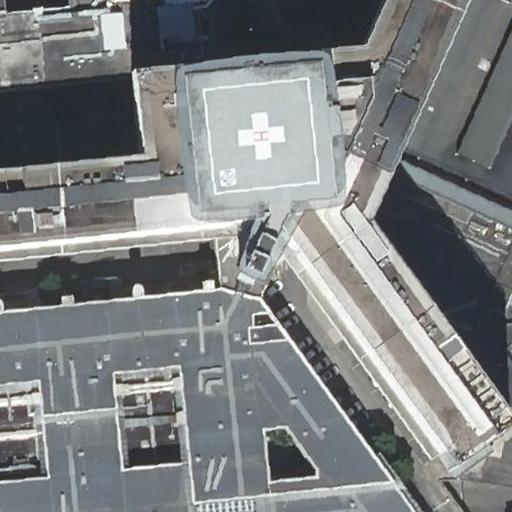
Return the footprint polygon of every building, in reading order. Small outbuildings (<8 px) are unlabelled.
[(0,251),(215,229),(236,227),(271,223),(450,470),(511,425),(463,359),(367,225),(390,174),(397,159),(466,0),(383,0),(359,55),(326,58),(222,69),(132,78),(140,161),(0,175),(0,251)] [(214,0),(0,0),(0,92),(132,78),(222,69),(214,0)] [(326,58),(351,0),(214,0),(222,69),(326,58)] [(351,0),(326,58),(359,55),(383,0),(351,0)] [(367,225),(463,359),(476,328),(511,248),(511,0),(466,0),(397,159),(390,174),(367,225)] [(132,78),(0,92),(0,175),(140,161),(132,78)] [(239,254),(236,227),(215,229),(221,290),(261,303),(275,269),(239,254)] [(412,511),(261,303),(221,290),(0,313),(0,511),(412,511)] [(511,365),(483,328),(476,328),(463,359),(511,425),(511,424),(511,365)]
